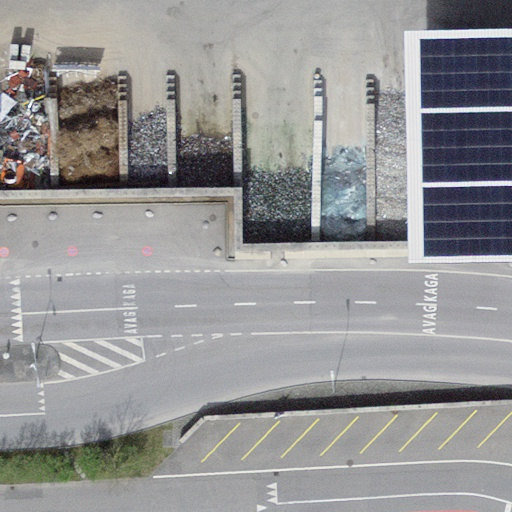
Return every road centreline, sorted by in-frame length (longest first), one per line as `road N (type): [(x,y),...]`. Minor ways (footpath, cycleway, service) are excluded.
road 1 (unclassified): [(0,413),(99,407),(342,330)]
road 2 (unclassified): [(342,330),(146,300),(0,308)]
road 3 (unclassified): [(511,331),(342,330)]
